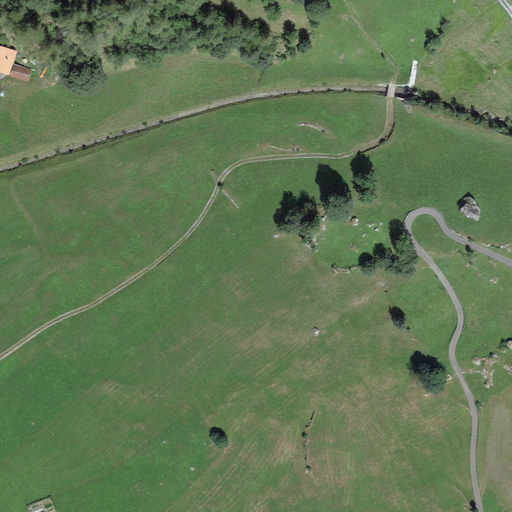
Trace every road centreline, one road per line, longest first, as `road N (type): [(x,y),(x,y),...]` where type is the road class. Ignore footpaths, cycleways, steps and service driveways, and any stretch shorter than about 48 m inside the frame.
road 1 (track): [(0,357),(171,250),(238,163),(340,157),(386,133),(394,65),(346,0)]
road 2 (track): [(511,264),(453,237),(431,212),(411,216),(406,229),(459,311),(451,357),(473,407),(480,511)]
